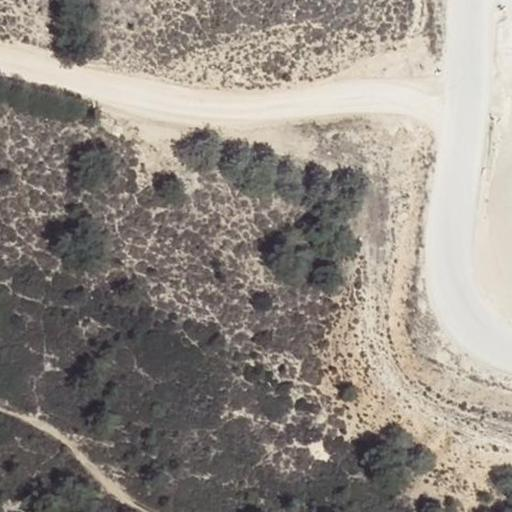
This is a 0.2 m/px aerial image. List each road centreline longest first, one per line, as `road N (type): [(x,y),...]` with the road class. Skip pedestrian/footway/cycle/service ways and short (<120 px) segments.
road 1 (track): [(466,82),(284,106),(180,100),(0,56)]
road 2 (track): [(511,352),(476,332),(456,304),(447,260),(465,111),(465,0)]
